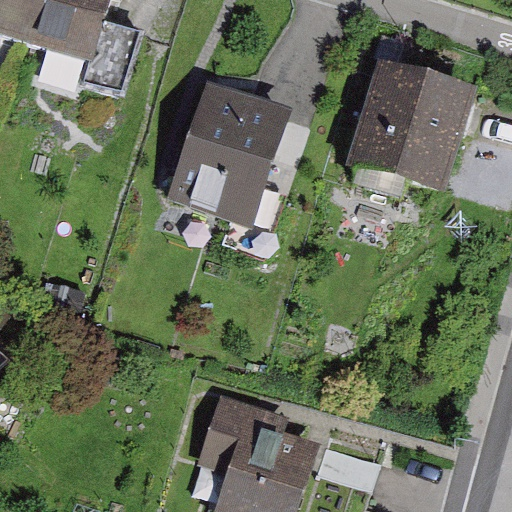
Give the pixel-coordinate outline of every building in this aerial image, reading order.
[(129,65),(91,54),(105,9),(75,0),(0,0),(0,68),(75,91),(68,113),(111,125),(129,65)] [(435,227),(465,122),(367,95),(338,200),(435,227)] [(197,115),(154,234),(218,256),(212,274),(255,289),(276,230),(252,222),(280,144),(197,115)] [(221,511),(303,511),(322,462),(306,457),(284,449),(290,433),(222,408),(198,477),(230,488),(221,511)] [(372,511),(441,511),(444,505),(380,486),(372,511)]
